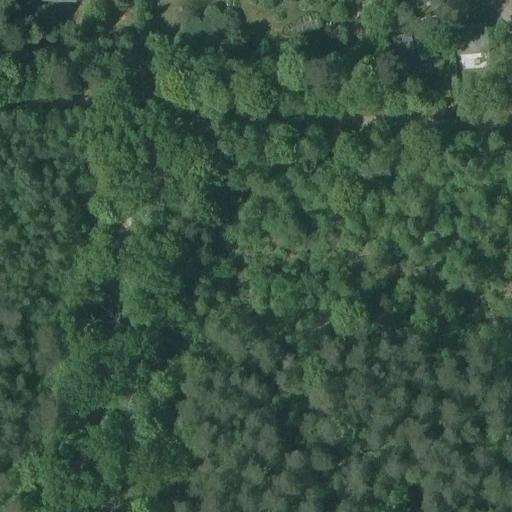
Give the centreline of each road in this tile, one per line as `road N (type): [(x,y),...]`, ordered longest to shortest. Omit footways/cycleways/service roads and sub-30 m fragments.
road 1 (track): [(511,125),(0,103)]
road 2 (track): [(149,107),(74,511)]
